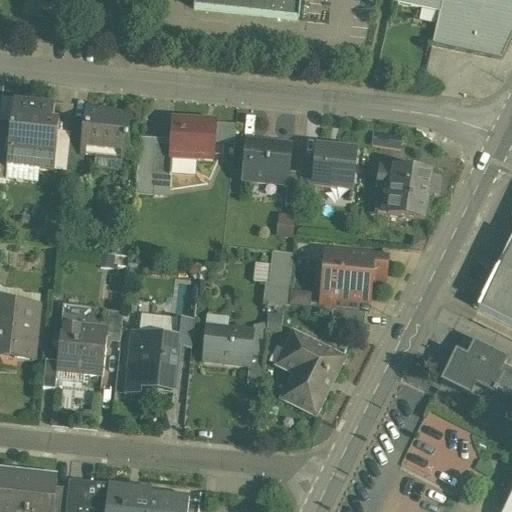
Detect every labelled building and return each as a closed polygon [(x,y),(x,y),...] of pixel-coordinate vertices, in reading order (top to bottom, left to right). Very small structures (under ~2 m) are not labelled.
[(297,0),(194,0),(194,9),(295,20),(297,0)] [(442,0),(393,0),(393,5),(439,15),(442,0)] [(511,36),(511,0),(442,0),(439,15),(432,46),(501,61),(511,36)] [(53,109),(13,104),(10,134),(7,164),(8,164),(35,167),(35,172),(54,174),(58,135),(59,127),(52,126),(54,109),(53,109)] [(72,110),(53,107),(53,109),(54,109),(52,126),(59,127),(58,135),(70,136),(71,126),(72,110)] [(128,118),(86,114),(85,128),(82,156),(83,156),(95,158),(96,152),(122,154),(121,160),(123,160),(128,118)] [(214,126),(173,123),(172,142),(171,159),(172,159),(212,162),(214,126)] [(85,128),(71,126),(70,136),(66,167),(82,169),(83,156),(82,156),(85,128)] [(10,134),(0,132),(0,180),(6,182),(8,164),(7,164),(10,134)] [(400,145),(374,136),(369,147),(396,157),(400,145)] [(172,142),(158,141),(158,140),(155,140),(155,147),(153,175),(154,175),(171,176),(172,159),(171,159),(172,142)] [(292,147),(246,142),(242,184),(287,189),(288,189),(289,174),(292,147)] [(155,147),(139,146),(135,196),(152,198),(154,175),(153,175),(155,147)] [(356,154),(316,150),(315,162),(312,190),(315,190),(335,192),(335,188),(350,190),(349,194),(352,194),(356,154)] [(122,154),(96,152),(95,158),(94,167),(96,171),(117,173),(120,170),(121,160),(122,154)] [(315,162),(302,161),(301,176),(298,196),(314,198),(315,190),(312,190),(315,162)] [(437,179),(381,170),(374,216),(424,223),(428,196),(434,197),(437,179)] [(301,176),(289,174),(288,189),(287,189),(285,207),(297,208),(298,196),(301,176)] [(276,236),(291,239),(295,220),(280,217),(276,236)] [(322,245),(295,242),(294,257),(310,259),(310,254),(321,255),(322,245)] [(511,243),(478,311),(511,328),(511,243)] [(271,264),(254,264),(254,284),(264,284),(264,304),(290,305),(290,254),(271,253),(271,264)] [(386,262),(329,256),(324,300),(335,301),(359,304),(368,304),(370,284),(375,284),(376,277),(384,278),(386,262)] [(335,301),(324,300),(322,312),(332,313),(334,313),(335,301)] [(359,304),(335,301),(334,313),(357,315),(359,304)] [(0,305),(0,358),(31,362),(31,363),(33,363),(39,310),(0,305)] [(104,315),(63,310),(61,330),(103,335),(104,315)] [(334,313),(332,313),(330,324),(336,325),(359,327),(363,328),(365,316),(357,315),(334,313)] [(122,317),(104,315),(103,335),(107,335),(106,344),(119,345),(122,317)] [(194,325),(178,324),(176,341),(180,342),(179,352),(191,353),(194,325)] [(359,327),(336,325),(335,337),(357,339),(359,327)] [(103,335),(61,330),(57,365),(56,373),(56,374),(102,379),(106,344),(107,335),(103,335)] [(253,335),(207,330),(203,366),(248,371),(249,371),(250,359),(253,335)] [(345,362),(293,335),(284,353),(301,362),(280,404),(315,421),(345,362)] [(176,341),(133,336),(130,360),(143,361),(139,393),(174,397),(179,352),(180,342),(176,341)] [(476,342),(464,336),(440,384),(470,398),(472,393),(490,402),(493,396),(495,397),(496,394),(497,393),(495,392),(505,372),(509,363),(474,346),(476,342)] [(263,361),(250,359),(249,371),(248,371),(246,386),(260,388),(263,361)] [(57,365),(45,363),(42,391),(54,392),(56,374),(56,373),(57,365)] [(511,375),(505,372),(495,392),(497,393),(496,394),(511,402),(511,375)] [(57,481),(0,474),(0,511),(53,511),(56,490),(57,481)] [(90,486),(68,484),(68,492),(65,511),(87,511),(89,503),(90,486)] [(108,488),(90,486),(89,503),(106,504),(108,488)] [(151,490),(108,486),(106,504),(105,511),(187,511),(189,499),(150,494),(151,490)] [(65,511),(68,492),(56,490),(53,511),(65,511)] [(105,511),(106,504),(89,503),(87,511),(105,511)]
